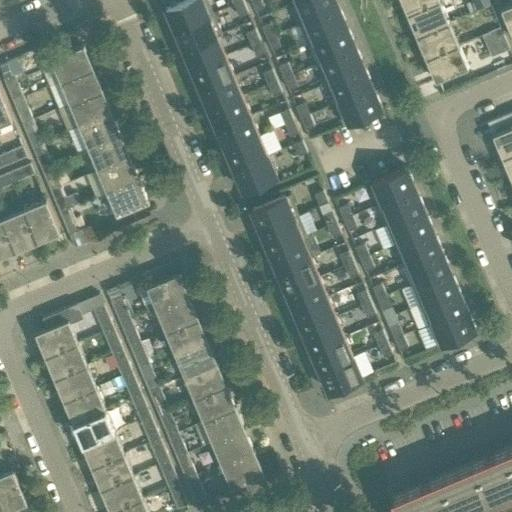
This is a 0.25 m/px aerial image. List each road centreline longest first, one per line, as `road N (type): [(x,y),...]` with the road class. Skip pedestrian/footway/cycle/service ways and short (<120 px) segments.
road 1 (residential): [(511,300),(441,123),(449,108),(511,82)]
road 2 (residential): [(304,438),(206,210)]
road 3 (residential): [(206,210),(118,0)]
road 4 (residential): [(0,304),(206,210)]
road 5 (residential): [(304,438),(511,351)]
road 6 (residential): [(70,511),(0,353)]
